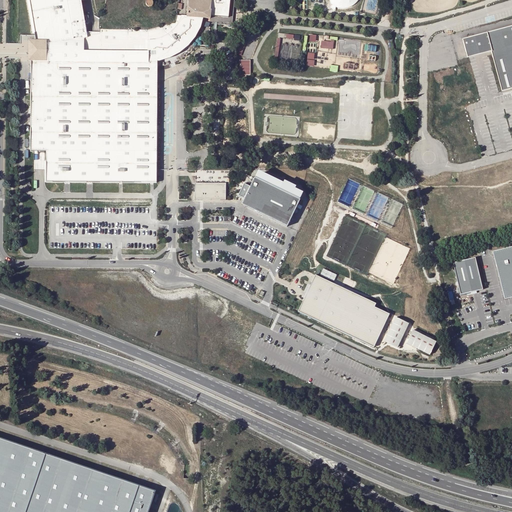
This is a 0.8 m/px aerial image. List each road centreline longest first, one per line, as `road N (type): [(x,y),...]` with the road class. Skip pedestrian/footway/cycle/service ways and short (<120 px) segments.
road 1 (motorway): [(336,442),(0,301)]
road 2 (motorway): [(164,380),(391,482),(481,511)]
road 3 (track): [(32,378),(32,361),(142,393),(180,414),(196,456),(188,511)]
road 4 (motorway): [(164,380),(400,511)]
road 5 (motorway): [(511,503),(336,442)]
road 6 (motorway): [(511,495),(336,442)]
road 7 (motorway): [(0,329),(164,380)]
